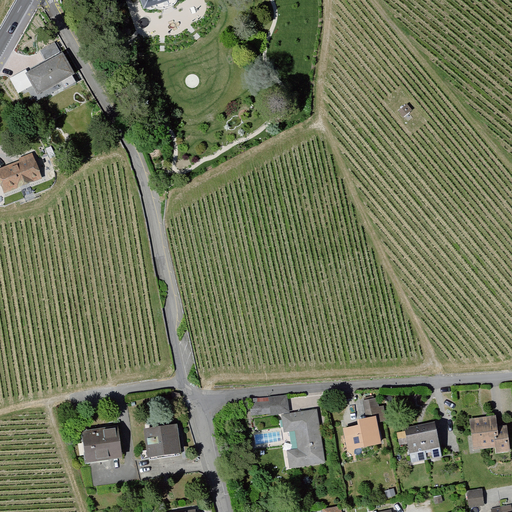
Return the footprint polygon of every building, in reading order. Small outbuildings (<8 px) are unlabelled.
[(141,0),(146,13),(184,0),(141,0)] [(57,43),(39,51),(44,60),(61,52),(57,43)] [(33,84),(39,95),(57,86),(61,94),(80,86),(64,55),(28,73),(19,78),(17,74),(7,79),(15,93),(33,84)] [(397,111),(405,119),(411,112),(404,104),(397,111)] [(0,179),(1,180),(7,194),(44,178),(31,157),(0,168),(0,179)] [(179,395),(170,392),(172,401),(180,399),(179,395)] [(250,403),(252,415),(282,411),(286,433),(297,431),(299,447),(286,449),(290,473),(328,467),(319,408),(289,413),(287,398),(250,403)] [(361,426),(342,429),(346,453),(384,446),(380,424),(390,422),(386,402),(365,406),(367,418),(360,419),(361,426)] [(495,417),(467,421),(473,454),(496,450),(497,458),(511,456),(511,442),(510,431),(497,433),(495,417)] [(434,421),(405,428),(413,463),(442,456),(434,421)] [(144,429),(147,459),(183,455),(179,424),(144,429)] [(82,431),(87,465),(125,459),(119,425),(82,431)] [(280,432),(252,436),(254,451),(282,448),(280,432)] [(466,494),(468,509),(484,508),(482,492),(466,494)] [(445,497),(433,499),(435,507),(446,505),(445,497)]
